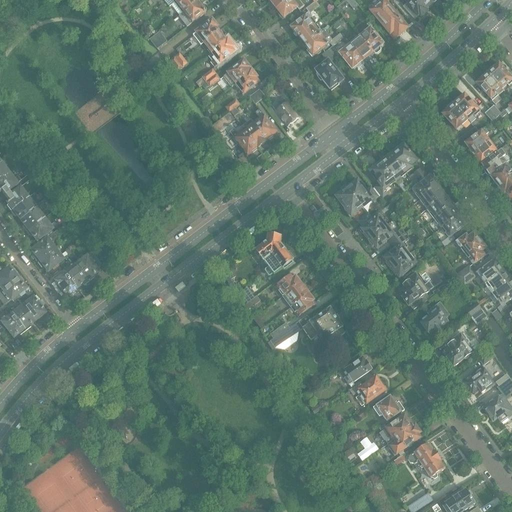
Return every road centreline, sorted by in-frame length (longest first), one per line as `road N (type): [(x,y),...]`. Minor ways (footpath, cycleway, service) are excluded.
road 1 (tertiary): [(0,433),(48,374),(286,191)]
road 2 (residential): [(511,492),(286,191)]
road 3 (tertiary): [(334,133),(74,330)]
road 4 (tertiary): [(489,0),(334,133)]
road 5 (residential): [(511,245),(401,102)]
road 6 (residential): [(334,133),(231,0)]
road 7 (residential): [(0,233),(74,330)]
road 8 (tertiary): [(401,102),(491,21)]
